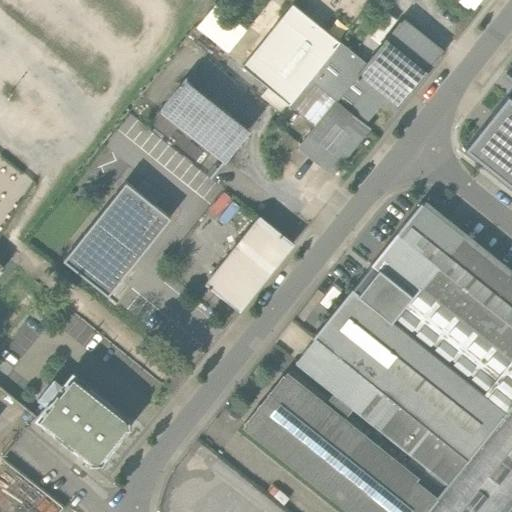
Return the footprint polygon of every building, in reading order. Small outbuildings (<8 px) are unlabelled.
[(466,0),(479,10),(486,0),(466,0)] [(214,6),(195,30),(219,50),(238,25),(214,6)] [(292,6),(242,68),(289,105),(339,43),(292,6)] [(335,105),(299,151),(308,158),(333,179),(370,133),(364,128),(382,105),(394,115),(443,55),(405,24),(356,84),(366,92),(348,115),(335,105)] [(214,154),(227,164),(251,134),(185,80),(160,110),(162,111),(149,128),(201,170),(214,154)] [(511,102),(500,92),(475,124),(456,148),(511,191),(511,102)] [(294,175),(308,158),(299,151),(285,167),(294,175)] [(108,300),(170,225),(128,190),(66,265),(108,300)] [(462,460),(511,397),(511,276),(417,200),(310,336),(462,460)] [(290,246),(258,221),(204,288),(240,316),(293,249),(290,246)] [(97,323),(165,383),(172,375),(104,315),(97,323)] [(462,460),(310,336),(299,350),(289,361),(329,393),(349,410),(364,422),(442,485),(445,482),(462,460)] [(343,511),(419,511),(433,496),(321,403),(281,370),(277,374),(255,403),(236,426),(343,511)] [(76,385),(42,427),(93,469),(104,470),(134,433),(76,385)] [(349,410),(329,393),(325,399),(345,415),(349,410)] [(511,397),(485,430),(511,451),(511,397)] [(462,460),(445,482),(485,511),(505,511),(511,503),(511,451),(485,430),(462,460)] [(433,496),(419,511),(485,511),(445,482),(442,485),(435,494),(433,496)]
